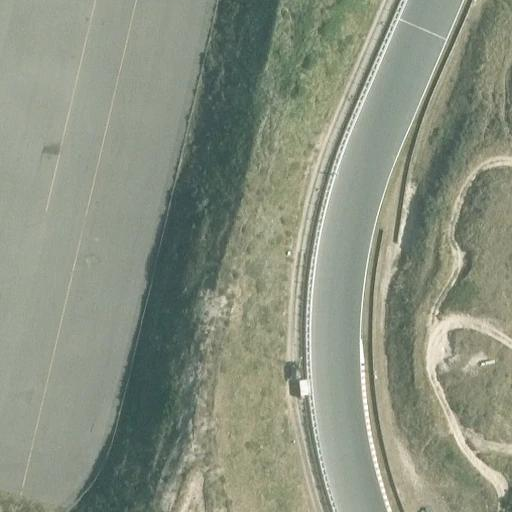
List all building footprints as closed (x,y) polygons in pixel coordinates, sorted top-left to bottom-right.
[(151,0),(190,8),(192,0),(151,0)] [(136,1),(127,43),(181,54),(189,12),(136,1)] [(18,97),(70,106),(83,31),(31,22),(18,97)] [(168,100),(178,60),(127,47),(117,87),(168,100)] [(96,186),(149,195),(156,154),(164,106),(111,97),(96,186)] [(15,105),(5,166),(48,172),(58,112),(15,105)] [(22,282),(42,181),(0,173),(0,346),(13,280),(22,282)] [(91,188),(74,277),(125,287),(134,242),(143,244),(151,199),(91,188)] [(149,289),(151,271),(128,268),(126,285),(149,289)] [(71,279),(61,321),(113,333),(123,292),(71,279)] [(60,325),(50,367),(103,380),(113,337),(60,325)] [(49,372),(39,411),(103,427),(109,405),(97,402),(101,385),(49,372)] [(36,421),(30,464),(83,471),(89,428),(36,421)]
